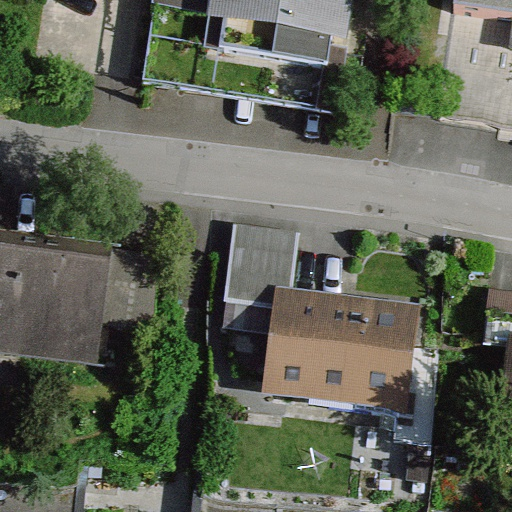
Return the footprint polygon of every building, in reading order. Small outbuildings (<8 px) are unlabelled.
[(351,41),(356,0),(219,0),(216,22),(351,41)] [(511,105),(511,0),(462,0),(448,96),(511,105)] [(405,404),(416,308),(289,293),(296,236),(236,229),(227,302),(276,308),(267,387),(405,404)] [(0,353),(114,366),(125,270),(0,255),(0,353)] [(511,344),(503,428),(511,428),(511,295),(492,293),(487,339),(511,342),(511,344)] [(73,511),(76,491),(0,483),(0,511),(73,511)] [(328,511),(193,499),(191,511),(328,511)]
